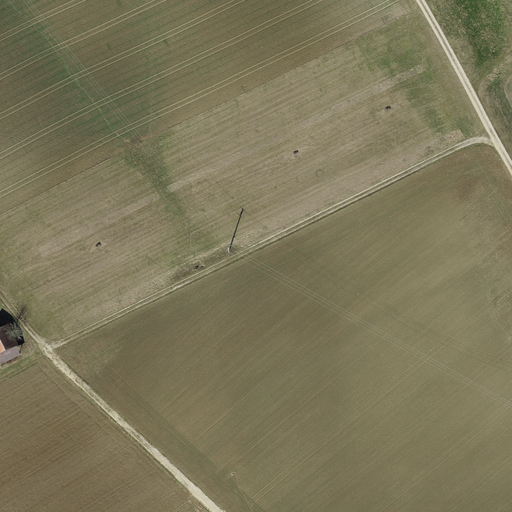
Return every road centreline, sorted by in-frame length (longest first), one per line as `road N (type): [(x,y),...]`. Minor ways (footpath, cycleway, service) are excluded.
road 1 (track): [(500,145),(461,144),(48,349)]
road 2 (track): [(218,511),(84,386),(0,288)]
road 3 (track): [(511,165),(422,0)]
